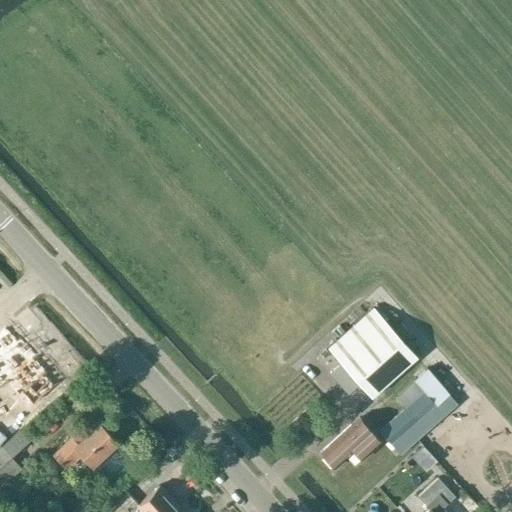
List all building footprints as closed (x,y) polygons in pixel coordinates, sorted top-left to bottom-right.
[(374,307),(328,348),(372,396),(417,356),(374,307)] [(28,310),(18,316),(24,327),(35,321),(28,310)] [(5,327),(0,331),(0,387),(7,382),(19,395),(22,392),(33,404),(54,385),(43,373),(45,371),(33,357),(36,355),(20,337),(17,340),(5,327)] [(375,433),(360,417),(321,452),(335,467),(354,450),(362,458),(381,440),(396,457),(459,403),(427,367),(414,379),(416,380),(397,396),(406,406),(375,433)] [(92,466),(118,442),(100,423),(79,442),(71,436),(53,454),(67,469),(82,455),(92,466)] [(428,440),(419,450),(434,464),(443,455),(428,440)] [(23,468),(2,445),(0,447),(0,479),(5,483),(23,468)] [(437,511),(455,496),(439,477),(418,496),(429,507),(423,511),(437,511)] [(142,511),(168,511),(177,504),(159,485),(136,505),(142,511)] [(111,500),(97,511),(108,511),(116,505),(111,500)]
